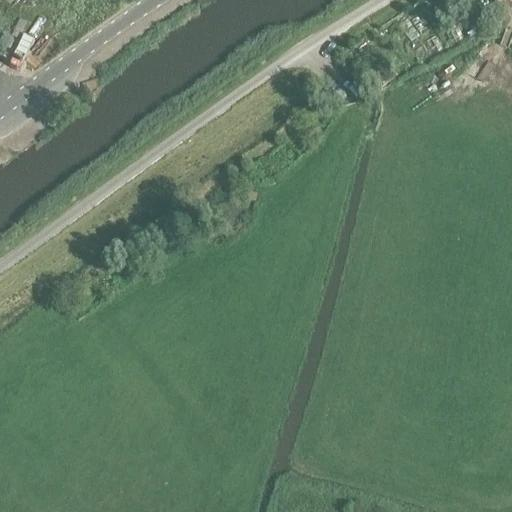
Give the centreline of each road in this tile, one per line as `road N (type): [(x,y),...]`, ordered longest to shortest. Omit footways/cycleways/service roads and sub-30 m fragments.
road 1 (unclassified): [(0,271),(307,47),(386,0)]
road 2 (tertiary): [(160,0),(0,115)]
